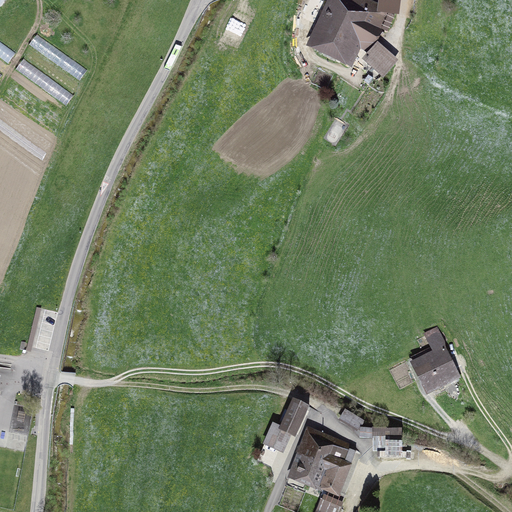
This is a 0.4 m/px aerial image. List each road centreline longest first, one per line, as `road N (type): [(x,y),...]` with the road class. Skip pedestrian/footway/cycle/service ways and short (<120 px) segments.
road 1 (unclassified): [(36,511),(46,398),(80,254),(125,143),(200,0)]
road 2 (track): [(107,384),(139,370),(272,364),(511,465)]
road 3 (track): [(51,374),(183,390),(269,388),(304,398),(318,412)]
road 4 (track): [(467,368),(511,454),(508,471),(381,465),(365,454)]
